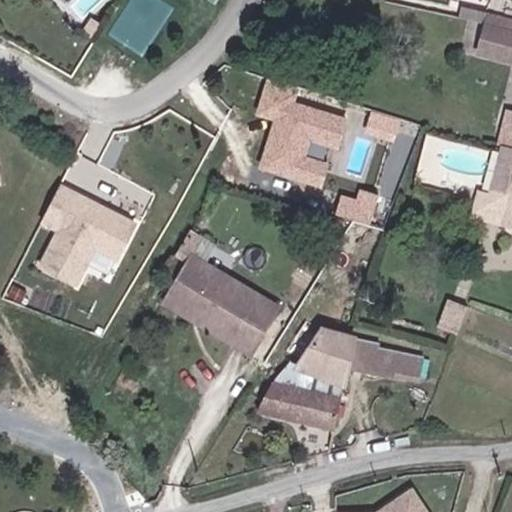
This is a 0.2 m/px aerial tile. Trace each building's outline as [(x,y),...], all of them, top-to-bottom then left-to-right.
[(141,52),(176,3),(170,0),(128,0),(108,28),(141,52)] [(457,20),(484,26),(487,13),(461,6),(457,20)] [(511,18),(487,13),(484,26),(511,32),(511,18)] [(511,32),(484,26),(478,54),(511,63),(511,32)] [(277,117),(263,166),(331,186),(352,114),(300,99),(306,81),(272,71),(260,112),(277,117)] [(511,146),(511,122),(503,120),(496,142),(511,146)] [(511,182),(510,191),(491,186),(483,217),(500,221),(500,225),(511,228),(511,182)] [(374,222),(383,191),(363,185),(361,195),(345,191),(339,211),(374,222)] [(136,225),(60,187),(42,221),(60,230),(42,266),(77,284),(95,248),(118,260),(136,225)] [(193,258),(201,243),(187,235),(173,258),(188,266),(189,264),(193,258)] [(193,258),(189,264),(202,271),(206,265),(193,258)] [(260,296),(206,265),(202,271),(189,264),(188,266),(170,298),(188,308),(196,307),(199,304),(206,308),(197,324),(252,355),(274,316),(255,305),(260,296)] [(279,307),(260,296),(255,305),(274,316),(279,307)] [(459,332),(469,305),(449,297),(439,325),(459,332)] [(165,306),(197,324),(206,308),(199,304),(196,307),(188,308),(170,298),(165,306)] [(394,378),(394,373),(399,354),(379,349),(380,343),(323,330),(299,364),(289,362),(278,374),(258,411),(335,430),(347,367),(394,378)] [(425,360),(399,354),(394,373),(420,379),(425,360)]
